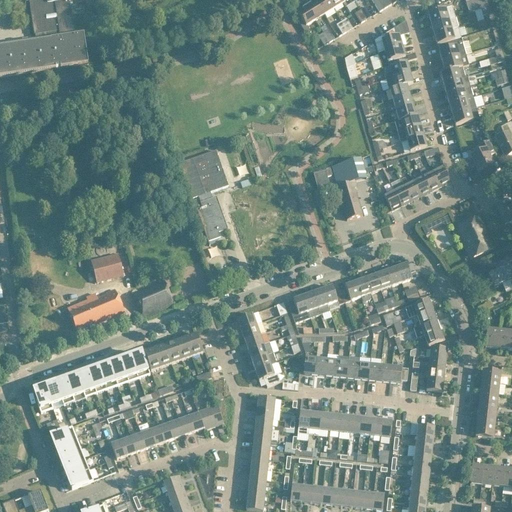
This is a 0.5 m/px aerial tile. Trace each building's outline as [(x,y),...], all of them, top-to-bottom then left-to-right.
[(28,0),(34,37),(35,36),(36,43),(28,44),(27,41),(22,42),(22,45),(0,48),(0,78),(88,65),(84,36),(74,37),(70,6),(73,5),(71,0),(28,0)] [(333,11),(326,0),(317,0),(315,2),(324,16),(333,11)] [(343,5),(339,0),(326,0),(333,11),(343,5)] [(354,4),(352,0),(339,0),(343,5),(345,9),(354,4)] [(384,11),(378,1),(377,0),(370,0),(379,14),(384,11)] [(384,0),(379,0),(378,1),(384,11),(391,6),(387,0),(386,1),(384,0)] [(477,0),(471,0),(471,1),(472,1),(475,13),(481,11),(477,0)] [(483,0),(477,0),(481,11),(482,17),(488,16),(483,0)] [(472,1),(471,1),(466,3),(469,15),(475,13),(472,1)] [(324,16),(315,2),(306,7),(315,22),(324,16)] [(455,19),(452,8),(445,10),(444,5),(434,11),(435,13),(428,15),(431,26),(455,19)] [(315,22),(306,7),(297,13),(300,19),(297,21),(306,36),(311,34),(307,27),(315,22)] [(365,9),(360,12),(366,22),(371,19),(365,9)] [(366,22),(360,12),(355,15),(361,25),(366,22)] [(458,29),(455,19),(431,26),(434,36),(458,29)] [(346,20),(341,23),(347,33),(353,30),(346,20)] [(347,33),(341,23),(336,26),(342,36),(347,33)] [(320,30),(323,35),(329,45),(334,41),(325,27),(320,30)] [(461,40),(458,29),(434,36),(437,47),(438,46),(458,41),(461,40)] [(394,30),(374,42),(378,55),(385,53),(402,48),(399,37),(396,38),(394,30)] [(329,45),(323,35),(318,38),(324,48),(329,45)] [(461,40),(458,41),(438,46),(440,52),(439,52),(442,63),(466,56),(461,40)] [(405,59),(402,48),(385,53),(378,55),(377,56),(382,71),(390,69),(404,65),(402,59),(405,59)] [(352,56),(344,61),(346,70),(354,67),(356,66),(352,56)] [(469,67),(466,56),(442,63),(445,73),(445,74),(458,70),(458,71),(462,69),(469,67)] [(502,64),(500,58),(497,59),(488,62),(490,67),(502,64)] [(406,64),(404,65),(390,69),(392,75),(390,76),(389,75),(384,76),(386,82),(409,75),(406,64)] [(357,78),(354,67),(346,70),(350,81),(357,78)] [(462,69),(458,71),(458,70),(445,74),(445,73),(440,74),(443,85),(460,80),(465,79),(462,69)] [(412,85),(409,75),(386,82),(389,92),(390,92),(406,87),(412,85)] [(465,79),(460,80),(443,85),(446,96),(470,89),(467,78),(465,79)] [(508,85),(506,79),(502,80),(495,82),(496,88),(508,85)] [(361,89),(357,90),(359,97),(370,94),(368,87),(361,89)] [(409,97),(406,87),(390,92),(393,102),(409,97)] [(473,99),(470,89),(446,96),(449,106),(473,99)] [(412,108),(409,97),(393,102),(396,112),(412,108)] [(476,110),(473,99),(449,106),(452,116),(476,110)] [(415,118),(412,108),(396,112),(399,122),(399,123),(415,118)] [(479,118),(476,110),(452,116),(455,127),(473,122),(472,120),(479,118)] [(508,112),(503,114),(507,123),(511,120),(508,112)] [(417,117),(415,118),(399,123),(399,122),(395,123),(398,134),(420,128),(417,117)] [(504,136),(496,140),(505,159),(511,155),(511,125),(511,123),(500,128),(504,136)] [(423,138),(420,128),(398,134),(401,145),(407,143),(423,138)] [(426,149),(423,138),(407,143),(410,154),(426,149)] [(495,155),(488,143),(479,148),(482,153),(471,158),(478,173),(493,165),(489,158),(495,155)] [(425,160),(440,156),(438,150),(424,154),(425,160)] [(219,235),(222,233),(228,231),(216,199),(212,200),(210,194),(228,188),(216,152),(180,165),(193,200),(198,199),(202,210),(197,211),(208,244),(220,240),(219,235)] [(360,160),(332,169),(337,188),(347,222),(363,218),(355,191),(357,191),(355,184),(366,180),(360,160)] [(442,168),(432,173),(440,189),(450,184),(442,168)] [(427,175),(425,170),(420,172),(422,178),(430,194),(440,189),(432,173),(427,175)] [(330,171),(313,176),(318,194),(330,190),(327,179),(332,177),(330,171)] [(430,194),(422,178),(413,183),(421,199),(430,194)] [(421,199),(413,183),(408,185),(405,180),(400,182),(411,204),(421,199)] [(398,190),(393,192),(401,208),(411,204),(403,187),(400,182),(396,184),(398,190)] [(401,208),(393,192),(383,197),(391,213),(401,208)] [(498,210),(498,211),(505,226),(511,222),(511,208),(510,204),(498,210)] [(483,227),(480,219),(479,219),(462,227),(465,234),(460,236),(467,252),(470,251),(474,259),(493,250),(482,228),(483,227)] [(429,227),(423,230),(426,238),(433,235),(431,232),(429,227)] [(124,278),(118,256),(91,263),(97,285),(124,278)] [(511,280),(511,272),(509,266),(507,261),(508,260),(508,259),(493,266),(494,267),(496,266),(498,272),(487,277),(493,289),(503,285),(506,293),(505,293),(505,294),(511,290),(511,283),(511,281),(511,280)] [(405,262),(394,266),(396,270),(401,285),(417,279),(415,274),(410,276),(406,266),(405,262)] [(401,285),(396,270),(394,266),(387,268),(388,269),(385,270),(391,289),(401,285)] [(391,289),(385,270),(381,271),(381,270),(374,273),(376,277),(381,292),(391,289)] [(381,292),(376,277),(374,273),(368,275),(364,277),(366,280),(365,281),(371,296),(381,292)] [(371,296),(365,281),(355,284),(361,299),(362,301),(364,303),(366,304),(369,303),(371,301),(371,298),(370,296),(371,296)] [(172,305),(164,284),(134,297),(143,318),(172,305)] [(361,299),(355,284),(345,288),(346,291),(340,293),(344,305),(361,299)] [(344,305),(340,293),(334,295),(332,288),(322,292),(327,307),(337,303),(338,307),(344,305)] [(87,303),(68,311),(76,332),(94,324),(95,326),(124,314),(115,292),(107,295),(108,297),(97,301),(95,296),(86,300),(87,303)] [(330,313),(327,307),(322,292),(313,295),(320,317),(330,313)] [(420,300),(418,294),(406,299),(408,305),(420,300)] [(320,317),(313,295),(303,298),(311,320),(320,317)] [(311,320),(303,298),(293,302),(294,305),(288,307),(295,326),(311,320)] [(430,301),(413,307),(405,310),(409,320),(417,317),(433,312),(430,301)] [(378,315),(385,313),(388,312),(386,306),(385,303),(375,307),(378,315)] [(287,315),(283,305),(276,308),(280,318),(287,315)] [(484,306),(477,309),(480,315),(485,313),(486,312),(484,306)] [(437,322),(433,312),(417,317),(421,328),(437,322)] [(387,328),(393,326),(396,325),(392,314),(383,318),(387,328)] [(237,322),(241,332),(256,327),(252,316),(237,322)] [(437,322),(421,328),(413,330),(417,340),(424,338),(441,332),(437,322)] [(262,325),(256,327),(241,332),(244,342),(265,335),(262,325)] [(401,327),(395,329),(397,336),(404,334),(401,327)] [(496,350),(498,332),(487,331),(485,349),(496,350)] [(444,342),(441,332),(424,338),(428,348),(444,342)] [(507,351),(509,333),(498,332),(496,350),(507,351)] [(269,345),(265,335),(244,342),(248,352),(269,345)] [(196,336),(185,340),(192,359),(203,355),(196,336)] [(192,359),(185,340),(175,343),(182,362),(192,359)] [(311,344),(311,340),(300,340),(305,354),(309,354),(310,346),(311,344)] [(182,362),(175,343),(165,347),(171,366),(182,362)] [(431,349),(430,360),(446,362),(447,351),(448,352),(449,343),(431,349)] [(269,345),(248,352),(252,363),(273,355),(269,345)] [(294,348),(291,349),(294,355),(300,353),(298,346),(294,348)] [(171,366),(165,347),(155,351),(161,370),(171,366)] [(161,370),(155,351),(144,354),(151,373),(161,370)] [(150,377),(142,355),(139,356),(139,355),(134,357),(134,358),(131,359),(139,380),(150,377)] [(276,365),(273,355),(252,363),(255,373),(270,367),(276,365)] [(338,363),(336,379),(347,380),(349,359),(338,358),(338,363)] [(139,380),(131,359),(128,360),(128,359),(123,361),(124,362),(121,363),(128,384),(139,380)] [(357,381),(359,365),(360,360),(349,359),(347,380),(357,381)] [(314,377),(316,361),(305,360),(303,376),(314,377)] [(445,373),(446,362),(430,360),(429,371),(445,373)] [(325,378),(327,362),(316,361),(314,377),(325,378)] [(336,379),(338,363),(327,362),(325,378),(336,379)] [(128,384),(121,363),(118,364),(117,363),(113,364),(113,365),(110,366),(117,388),(128,384)] [(368,383),(370,367),(359,365),(357,381),(368,383)] [(117,388),(110,366),(107,368),(107,367),(102,368),(102,369),(99,370),(107,392),(117,388)] [(274,377),(270,367),(255,373),(259,383),(264,381),(267,389),(281,384),(278,376),(274,377)] [(379,384),(381,368),(370,367),(368,383),(379,384)] [(390,385),(391,369),(381,368),(379,384),(390,385)] [(407,383),(408,371),(391,369),(390,385),(401,386),(401,383),(407,383)] [(107,392),(99,370),(96,371),(96,370),(91,372),(91,373),(88,374),(96,396),(107,392)] [(443,384),(445,373),(429,371),(427,382),(443,384)] [(483,373),(481,384),(499,386),(500,375),(483,373)] [(96,396),(88,374),(85,375),(85,374),(80,376),(81,377),(77,378),(83,395),(85,400),(96,396)] [(70,381),(67,382),(73,399),(75,403),(85,400),(83,395),(77,378),(75,379),(74,378),(70,380),(70,381)] [(75,403),(73,399),(67,382),(64,383),(64,382),(59,383),(59,384),(56,386),(62,403),(64,407),(75,403)] [(442,395),(443,384),(427,382),(426,393),(442,395)] [(498,397),(499,386),(481,384),(480,395),(498,397)] [(48,388),(46,389),(52,406),(53,411),(64,407),(62,403),(56,386),(53,387),(53,386),(48,387),(48,388)] [(52,406),(46,389),(42,390),(42,389),(36,392),(36,393),(34,393),(37,401),(36,401),(41,415),(53,411),(52,406)] [(497,408),(498,397),(480,395),(479,406),(497,408)] [(258,400),(257,410),(274,412),(275,401),(258,400)] [(496,418),(497,408),(479,406),(478,416),(496,418)] [(198,415),(204,431),(204,432),(224,425),(217,407),(198,414),(198,415)] [(273,422),(274,412),(257,410),(256,421),(273,422)] [(308,436),(310,414),(300,413),(298,435),(308,436)] [(318,437),(321,416),(310,414),(308,436),(318,437)] [(204,431),(198,415),(188,418),(194,434),(204,431)] [(329,433),(331,417),(321,416),(318,437),(328,438),(329,433)] [(495,429),(496,418),(478,416),(477,427),(495,429)] [(331,417),(329,433),(330,433),(330,434),(330,438),(338,439),(338,435),(338,434),(339,434),(341,418),(331,417)] [(194,434),(188,418),(179,422),(184,437),(194,434)] [(349,435),(351,419),(341,418),(339,434),(349,435)] [(359,437),(361,420),(351,419),(349,435),(359,437)] [(370,438),(371,421),(361,420),(359,437),(370,438)] [(272,432),(273,422),(256,421),(255,431),(272,432)] [(380,439),(382,422),(371,421),(370,438),(380,439)] [(184,437),(179,422),(169,425),(175,441),(184,437)] [(390,440),(392,424),(382,422),(380,439),(390,440)] [(175,441),(169,425),(160,429),(165,444),(175,441)] [(493,440),(495,429),(477,427),(475,438),(493,440)] [(418,428),(417,438),(433,440),(434,429),(418,428)] [(72,429),(51,438),(52,441),(51,441),(53,446),(54,445),(55,449),(76,440),(72,429)] [(165,444),(160,429),(150,432),(156,448),(165,444)] [(255,431),(254,441),(271,443),(277,443),(278,433),(272,432),(255,431)] [(156,448),(150,432),(140,435),(146,451),(156,448)] [(146,451),(140,435),(131,439),(136,454),(146,451)] [(432,450),(433,440),(417,438),(416,448),(432,450)] [(136,454),(131,439),(121,442),(127,458),(136,454)] [(56,451),(55,452),(57,457),(58,456),(59,459),(81,451),(76,440),(55,449),(56,451)] [(269,453),(271,443),(254,441),(253,451),(269,453)] [(127,458),(121,442),(111,446),(117,461),(127,458)] [(431,460),(432,450),(416,448),(415,458),(431,460)] [(81,451),(59,459),(60,462),(59,463),(61,467),(62,467),(63,470),(85,461),(81,451)] [(268,463),(269,453),(253,451),(252,461),(268,463)] [(430,470),(431,460),(415,458),(413,469),(430,470)] [(85,461),(63,470),(65,473),(63,473),(65,478),(66,477),(68,480),(89,472),(85,461)] [(267,473),(268,463),(252,461),(251,471),(267,473)] [(481,486),(483,468),(472,467),(470,485),(481,486)] [(492,487),(494,470),(483,468),(481,486),(492,487)] [(429,480),(430,470),(413,469),(412,479),(429,480)] [(503,489),(505,471),(494,470),(492,487),(503,489)] [(266,483),(267,473),(251,471),(250,481),(266,483)] [(511,471),(505,471),(503,489),(511,489),(511,471)] [(89,472),(68,480),(69,484),(68,484),(70,489),(71,488),(72,491),(93,483),(89,472)] [(163,484),(167,494),(183,489),(179,479),(163,484)] [(428,491),(429,480),(412,479),(411,489),(428,491)] [(265,493),(266,483),(250,481),(249,491),(265,493)] [(301,504),(303,488),(292,487),(290,503),(301,504)] [(311,505),(313,489),(303,488),(301,504),(311,505)] [(186,498),(183,489),(167,494),(170,504),(186,498)] [(321,506),(323,490),(313,489),(311,505),(321,506)] [(427,501),(428,491),(411,489),(410,499),(427,501)] [(331,508),(333,491),(323,490),(321,506),(331,508)] [(264,503),(265,493),(249,491),(247,502),(264,503)] [(341,509),(343,492),(333,491),(331,508),(341,509)] [(351,510),(353,493),(343,492),(341,509),(351,510)] [(32,508),(25,510),(25,511),(47,511),(40,493),(28,498),(32,508)] [(362,511),(363,494),(353,493),(351,510),(362,511)] [(372,511),(374,495),(363,494),(362,511),(372,511)] [(372,511),(382,511),(384,497),(374,495),(372,511)] [(178,511),(189,508),(186,498),(170,504),(173,511),(178,511)] [(426,511),(427,501),(410,499),(409,509),(426,511)] [(262,511),(264,503),(247,502),(246,511),(262,511)] [(17,511),(14,503),(2,508),(3,511),(25,511),(25,510),(21,511),(17,511)]
